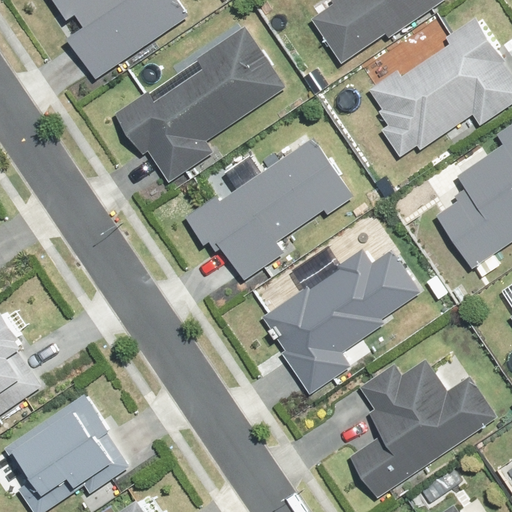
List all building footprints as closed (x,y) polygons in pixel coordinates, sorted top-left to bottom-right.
[(82,26),(66,37),(94,78),(183,16),(172,0),(51,0),(65,19),(74,13),(82,26)] [(338,60),(384,30),(388,36),(443,0),(327,0),(307,13),(338,60)] [(398,66),(365,86),(386,121),(379,126),(397,156),(416,145),(420,152),(474,119),(476,123),(511,100),(511,80),(474,19),(442,39),(444,43),(401,70),(398,66)] [(214,150),(206,138),(291,84),(252,23),(194,59),(202,70),(154,100),(148,90),(108,114),(135,156),(145,151),(164,181),(214,150)] [(471,268),(511,238),(511,126),(499,136),(502,141),(455,174),(466,190),(433,214),(471,268)] [(213,238),(238,275),(242,281),(284,251),(276,240),(322,208),(326,213),(354,194),(314,136),(218,203),(211,194),(179,217),(199,247),(213,238)] [(368,264),(359,250),(256,318),(309,397),(351,369),(339,349),(421,295),(391,249),(368,264)] [(0,418),(48,387),(0,314),(0,418)] [(381,434),(348,455),(375,496),(498,417),(458,356),(435,371),(427,360),(400,378),(392,365),(359,386),(372,406),(366,411),(381,434)] [(57,472),(68,489),(107,464),(71,408),(4,451),(29,491),(57,472)] [(142,511),(132,497),(109,511),(142,511)] [(461,511),(453,500),(436,511),(461,511)]
